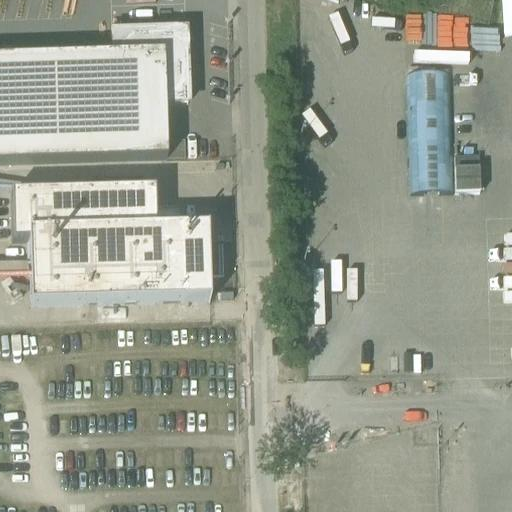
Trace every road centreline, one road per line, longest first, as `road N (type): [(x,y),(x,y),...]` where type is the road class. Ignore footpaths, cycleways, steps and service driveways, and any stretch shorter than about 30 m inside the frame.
road 1 (unclassified): [(251,0),(263,511)]
road 2 (unknown): [(340,347),(378,258),(381,205),(363,85)]
road 3 (unknown): [(340,347),(511,343)]
road 4 (unknown): [(325,511),(330,476),(358,464),(381,472),(388,511)]
